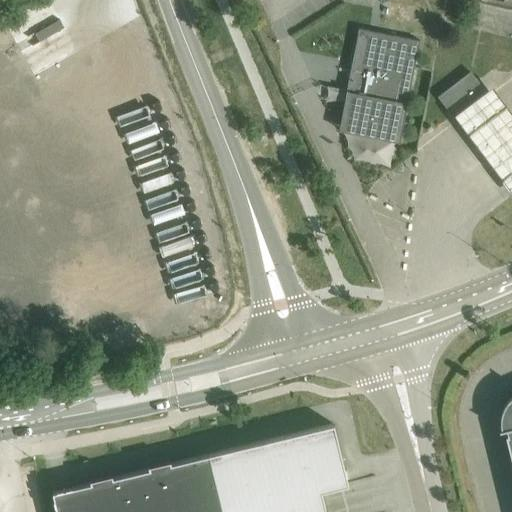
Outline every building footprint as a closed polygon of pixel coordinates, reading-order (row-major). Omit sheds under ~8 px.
[(350,92),(343,122),(400,133),(398,141),(400,142),(416,59),(420,40),(359,28),(347,90),(328,86),(327,87),(350,92)] [(485,91),(471,72),(439,96),(453,115),(485,91)] [(485,91),(453,115),(487,161),(511,195),(511,116),(490,86),(485,91)] [(511,396),(507,400),(502,408),(500,416),(500,428),(501,429),(504,428),(511,462),(511,396)] [(52,491),(56,511),(326,511),(321,489),(348,483),(333,423),(52,491)]
